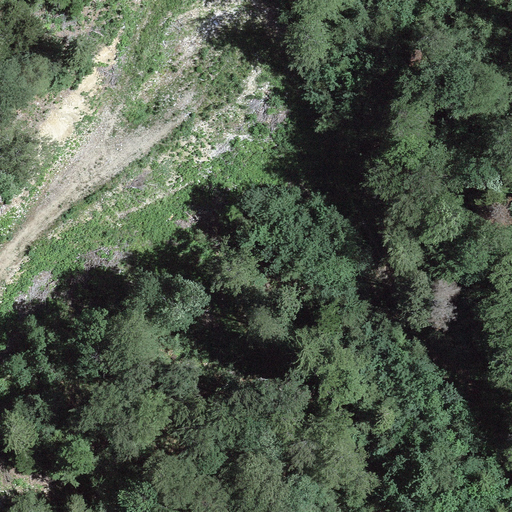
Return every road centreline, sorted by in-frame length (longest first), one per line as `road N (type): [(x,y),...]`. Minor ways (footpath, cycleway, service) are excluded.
road 1 (track): [(0,262),(221,64)]
road 2 (track): [(84,184),(164,0)]
